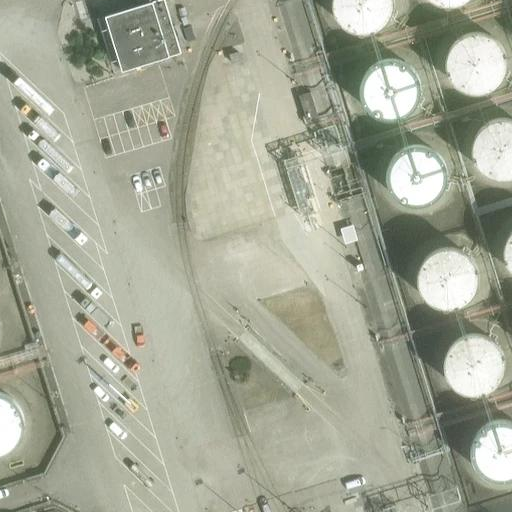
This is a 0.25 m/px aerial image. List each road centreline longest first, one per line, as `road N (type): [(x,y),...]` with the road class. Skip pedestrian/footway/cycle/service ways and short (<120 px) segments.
road 1 (unknown): [(127,270),(170,268),(217,284),(384,434)]
road 2 (unknown): [(127,270),(173,438)]
